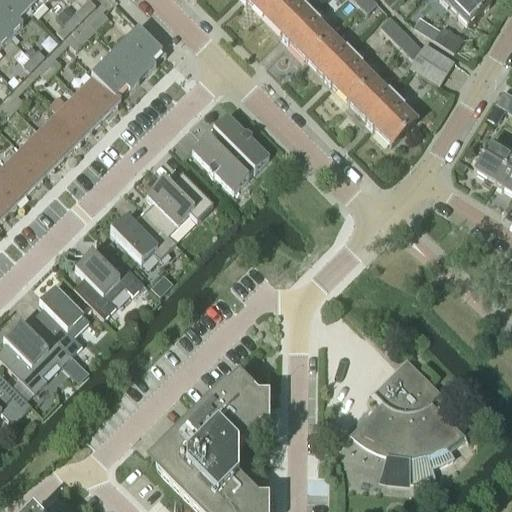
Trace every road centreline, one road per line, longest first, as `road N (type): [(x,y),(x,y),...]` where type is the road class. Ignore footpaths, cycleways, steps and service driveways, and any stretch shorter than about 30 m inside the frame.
road 1 (residential): [(295,511),(304,308),(379,219)]
road 2 (residential): [(0,296),(226,72)]
road 3 (residential): [(379,219),(226,72)]
road 4 (residential): [(511,33),(418,183)]
